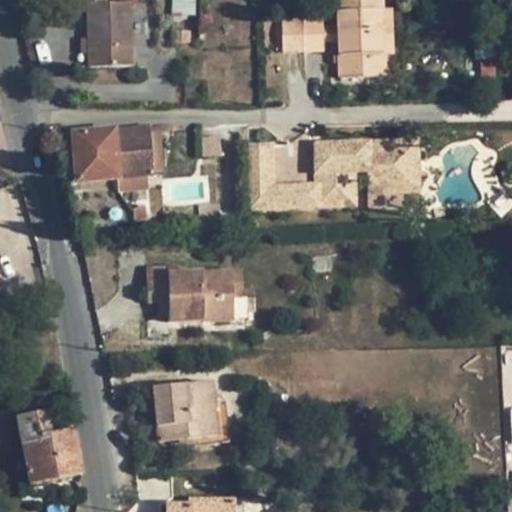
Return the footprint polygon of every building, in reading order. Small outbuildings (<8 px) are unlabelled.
[(88,69),(132,68),(130,4),(106,4),(105,0),(75,0),(75,5),(77,5),(86,5),(86,13),(87,40),(88,55),(88,69)] [(339,80),(385,78),(384,55),(381,55),(379,11),(383,11),(382,0),(335,0),(337,26),(338,43),(339,80)] [(379,11),(381,55),(384,55),(393,54),(391,11),(383,11),(379,11)] [(281,20),(282,53),(324,51),(323,44),(323,27),(323,19),(281,20)] [(323,27),(323,44),(338,43),(337,26),(323,27)] [(150,128),(114,131),(118,180),(154,177),(150,128)] [(114,131),(73,135),(77,183),(118,180),(114,131)] [(367,173),(368,184),(407,183),(407,143),(315,146),(317,186),(274,187),(273,147),(248,148),(250,210),(355,207),(354,173),(367,173)] [(417,143),(407,143),(407,183),(368,184),(368,194),(418,193),(417,143)] [(242,299),(241,272),(178,274),(178,268),(146,268),(147,304),(157,304),(168,303),(168,317),(168,324),(233,322),(233,300),(242,299)] [(242,299),(233,300),(233,322),(233,326),(245,326),(244,299),(242,299)] [(168,317),(168,303),(157,304),(158,318),(168,317)] [(213,404),(211,383),(153,389),(158,444),(217,438),(213,404)] [(217,438),(218,446),(228,445),(224,403),(213,404),(217,438)] [(29,486),(82,475),(73,429),(52,434),(47,411),(15,419),(29,486)] [(217,438),(158,444),(159,451),(218,446),(217,438)] [(192,507),(166,506),(166,511),(233,511),(233,502),(192,501),(192,507)] [(233,502),(233,511),(242,511),(243,502),(233,502)]
